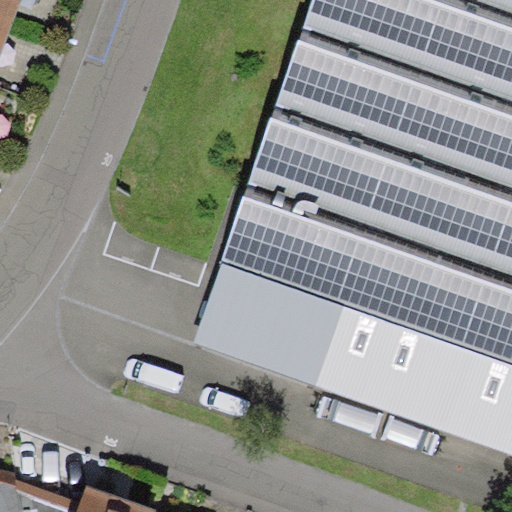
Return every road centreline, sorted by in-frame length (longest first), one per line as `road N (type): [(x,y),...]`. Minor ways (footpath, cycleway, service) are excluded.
road 1 (residential): [(0,383),(379,511)]
road 2 (residential): [(0,312),(105,121),(147,0)]
